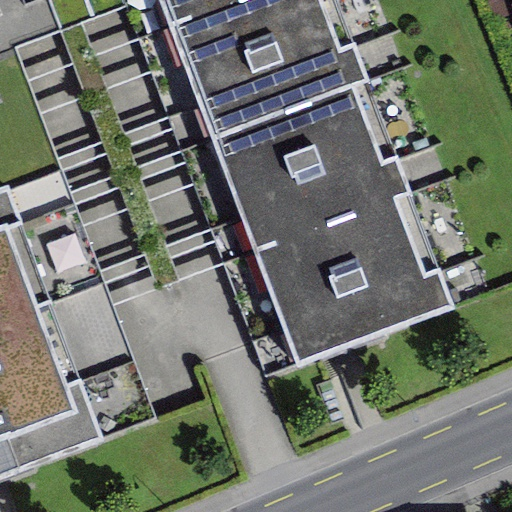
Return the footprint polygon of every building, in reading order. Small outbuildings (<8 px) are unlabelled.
[(160,0),(168,21),(224,0),(160,0)] [(224,0),(168,21),(213,138),(367,80),(336,0),(224,0)] [(213,138),(254,249),(409,192),(367,80),(213,138)] [(254,249),(298,365),(452,307),(409,192),(254,249)] [(10,200),(0,203),(0,346),(57,324),(10,200)] [(57,324),(0,346),(0,488),(105,449),(57,324)]
